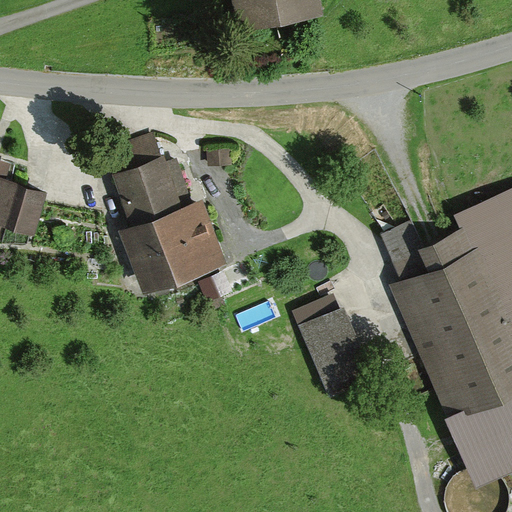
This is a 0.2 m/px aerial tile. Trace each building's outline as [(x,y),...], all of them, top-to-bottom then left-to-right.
[(322,0),(233,0),(239,25),(324,8),(322,0)] [(146,275),(221,246),(198,187),(190,191),(170,142),(111,165),(131,214),(123,217),(146,275)] [(43,179),(0,169),(0,213),(34,221),(43,179)] [(422,260),(392,273),(484,475),(511,462),(511,185),(409,232),(422,260)] [(344,300),(298,319),(326,384),(371,364),(344,300)]
